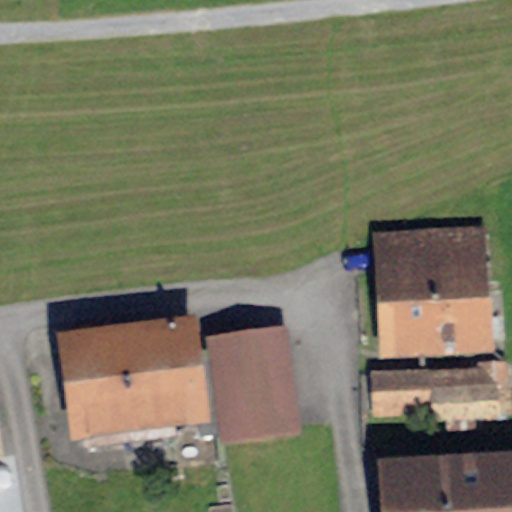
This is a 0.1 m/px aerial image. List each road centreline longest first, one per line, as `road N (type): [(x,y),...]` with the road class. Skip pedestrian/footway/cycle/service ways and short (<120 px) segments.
road 1 (track): [(0,37),(401,0)]
road 2 (residential): [(0,328),(320,288)]
